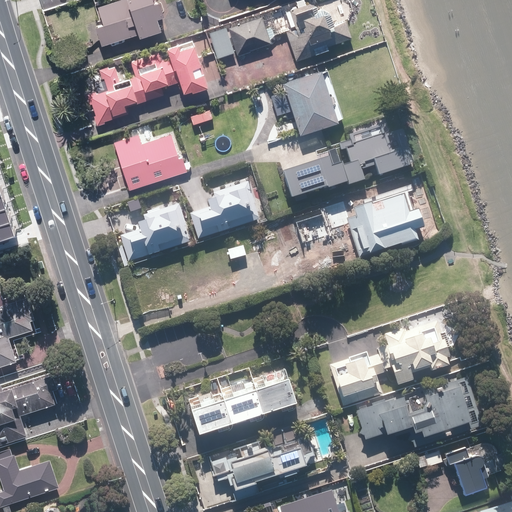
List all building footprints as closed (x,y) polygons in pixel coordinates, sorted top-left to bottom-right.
[(101,25),(94,28),(100,46),(134,35),(135,38),(156,31),(152,18),(159,16),(153,0),(121,0),(96,8),(101,25)] [(293,29),(285,31),(295,61),(314,55),(314,53),(325,50),(324,46),(350,38),(344,21),(330,26),(326,12),(319,9),(314,10),(312,5),(307,7),(306,5),(287,11),(293,29)] [(248,50),(269,43),(261,17),(226,28),(235,56),(248,52),(248,50)] [(224,28),(208,33),(216,58),(232,53),(224,28)] [(157,53),(128,62),(133,78),(141,101),(162,94),(159,87),(176,81),(180,92),(187,90),(188,92),(203,87),(189,45),(176,50),(174,45),(164,48),(167,58),(160,61),(157,53)] [(95,92),(86,95),(89,104),(90,104),(94,115),(92,116),(96,126),(103,123),(102,121),(127,113),(125,107),(141,101),(133,78),(118,82),(113,65),(97,70),(100,78),(102,77),(107,91),(95,94),(95,92)] [(281,79),(297,130),(334,118),(318,67),(281,79)] [(220,106),(211,109),(215,122),(224,120),(220,106)] [(207,131),(213,129),(206,111),(199,114),(197,108),(189,111),(202,139),(209,136),(207,131)] [(136,134),(113,141),(128,188),(184,170),(180,155),(176,156),(169,133),(139,143),(136,134)] [(349,161),(339,164),(344,180),(345,183),(362,178),(359,169),(373,164),(376,173),(407,163),(402,147),(387,151),(382,133),(350,142),(350,144),(344,146),(349,161)] [(324,186),(344,180),(339,164),(337,160),(327,164),(324,155),(280,169),(288,195),(323,184),(324,186)] [(177,200),(173,201),(178,216),(182,215),(190,241),(223,231),(215,206),(207,208),(198,179),(173,187),(177,200)] [(353,216),(345,218),(357,257),(372,252),(372,250),(397,242),(398,244),(414,238),(411,229),(421,225),(416,207),(407,210),(401,192),(368,203),(367,200),(349,206),(353,216)] [(304,217),(313,246),(308,248),(315,269),(341,261),(334,238),(337,238),(328,209),(304,217)] [(0,227),(10,224),(5,210),(0,212),(0,227)] [(257,210),(242,215),(245,223),(260,219),(257,210)] [(145,211),(128,216),(133,232),(149,227),(145,211)] [(10,224),(0,227),(0,241),(14,237),(10,224)] [(0,292),(0,368),(20,362),(13,339),(36,332),(33,322),(38,321),(33,304),(0,314),(0,297),(2,297),(0,292)] [(374,347),(376,353),(365,356),(364,352),(328,364),(342,405),(380,392),(374,373),(383,371),(383,368),(388,366),(393,384),(409,379),(407,373),(425,367),(426,370),(445,364),(443,356),(446,355),(435,319),(402,330),(401,326),(380,333),(384,344),(374,347)] [(0,444),(25,437),(18,416),(53,405),(49,391),(55,389),(51,375),(1,391),(0,388),(0,444)] [(401,396),(354,412),(363,438),(405,424),(412,446),(481,424),(465,376),(421,390),(423,396),(417,407),(418,410),(406,414),(401,396)] [(290,401),(283,378),(250,388),(257,412),(290,401)] [(257,412),(250,388),(219,399),(226,422),(257,412)] [(219,399),(186,409),(193,432),(226,422),(219,399)] [(0,482),(3,491),(0,491),(0,505),(57,487),(48,460),(17,470),(13,458),(20,456),(17,446),(0,451),(0,482)] [(301,463),(295,446),(227,468),(229,475),(227,476),(234,499),(255,492),(251,480),(279,471),(280,475),(293,471),(291,467),(301,463)] [(482,487),(476,467),(478,467),(479,465),(480,464),(481,463),(481,461),(481,460),(480,458),(480,457),(478,456),(476,455),(474,454),(472,455),(470,455),(466,456),(462,447),(443,453),(446,463),(450,462),(461,494),(482,487)] [(427,469),(426,465),(440,461),(437,450),(407,460),(412,475),(427,469)] [(370,474),(364,476),(367,483),(373,481),(370,474)] [(278,511),(336,511),(329,490),(278,506),(280,511),(278,511)] [(511,511),(511,500),(475,511),(511,511)]
